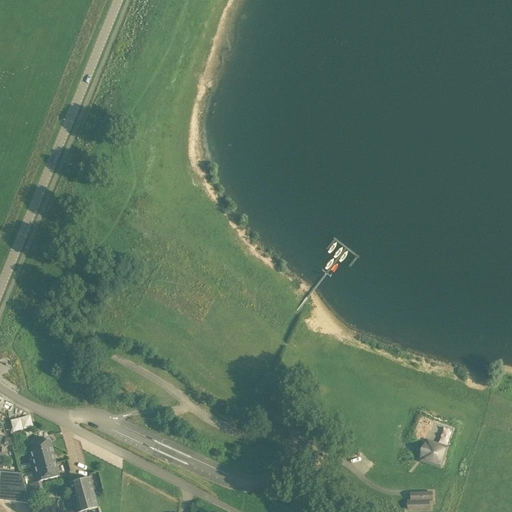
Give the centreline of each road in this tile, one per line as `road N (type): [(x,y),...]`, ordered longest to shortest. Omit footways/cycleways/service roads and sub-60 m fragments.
road 1 (unclassified): [(0,287),(118,0)]
road 2 (unclassified): [(204,496),(0,387)]
